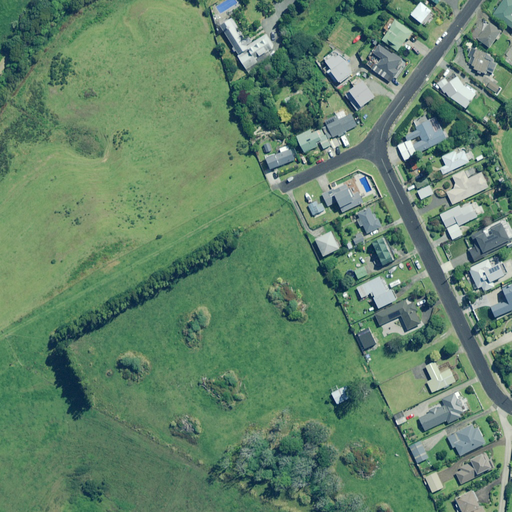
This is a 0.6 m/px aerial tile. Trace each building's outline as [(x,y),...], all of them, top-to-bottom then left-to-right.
[(511,0),(503,0),(493,15),(511,28),(511,0)] [(432,12),(421,3),(411,15),(422,24),(432,12)] [(241,32),(233,19),(221,26),(236,52),(235,52),(249,74),(274,58),(269,51),(274,48),(266,34),(258,39),(257,36),(252,39),(251,37),(244,41),(239,33),(241,32)] [(413,33),(396,21),(389,30),(390,31),(383,41),(398,52),(407,39),(408,40),(413,33)] [(502,32),(490,23),(478,40),(490,48),(502,32)] [(402,60),(378,45),(373,54),(382,59),(374,72),(388,80),(391,77),(394,79),(399,72),(396,70),(402,60)] [(496,58),(488,55),(476,50),(471,49),(468,57),(473,59),(470,67),(493,76),(497,64),(494,63),(496,58)] [(351,65),(339,56),(335,59),(333,56),(326,62),(332,70),(328,73),(336,84),(340,82),(341,84),(354,74),(348,67),(351,65)] [(382,85),(370,75),(366,80),(379,90),(382,85)] [(445,79),(437,84),(444,93),(466,109),(478,92),(454,75),(448,83),(445,79)] [(502,90),(491,82),(487,87),(498,95),(502,90)] [(355,113),(362,111),(359,102),(371,99),(367,84),(350,89),(353,100),(352,101),(355,113)] [(284,99),(287,105),(293,102),(290,97),(284,99)] [(357,127),(351,114),(339,120),(337,117),(325,122),(328,127),(324,129),(329,139),(338,135),(339,137),(347,134),(346,132),(357,127)] [(403,161),(417,154),(447,140),(442,130),(435,133),(429,121),(414,128),(416,131),(404,137),(407,142),(397,146),(403,161)] [(312,134),(310,131),(296,137),(305,154),(318,147),(316,144),(322,141),(317,132),(312,134)] [(331,146),(328,140),(321,144),(323,150),(331,146)] [(272,151),(269,144),(264,146),(267,153),(272,151)] [(295,160),(289,146),(280,150),(282,153),(266,160),(271,171),(295,160)] [(443,175),(470,163),(476,160),(472,152),(468,153),(465,147),(455,152),(442,158),(446,166),(440,169),(443,175)] [(477,176),(473,167),(453,177),(458,188),(447,193),(453,205),(489,188),(482,173),(477,176)] [(434,194),(430,186),(417,192),(421,200),(434,194)] [(354,194),(350,187),(341,192),(339,188),(322,196),(328,207),(338,202),(344,213),(363,203),(358,192),(354,194)] [(318,206),(316,202),(308,206),(313,216),(325,211),(322,204),(318,206)] [(477,218),(471,205),(461,210),(459,206),(440,215),(446,228),(447,228),(453,240),(463,236),(459,227),(477,218)] [(373,216),(370,209),(358,214),(367,234),(382,227),(376,214),(373,216)] [(511,243),(511,226),(509,221),(491,230),(493,235),(489,237),(485,229),(471,235),(477,247),(470,251),(475,262),(496,252),(495,250),(504,245),(505,247),(511,243)] [(340,249),(331,232),(316,240),(325,257),(340,249)] [(365,241),(361,233),(351,238),(355,246),(365,241)] [(397,260),(386,236),(372,243),(383,267),(397,260)] [(492,269),(489,261),(469,269),(478,289),(482,287),(485,292),(495,287),(492,282),(509,274),(504,263),(492,269)] [(368,275),(363,267),(354,272),(359,280),(368,275)] [(390,291),(383,276),(356,288),(361,298),(372,294),(379,309),(397,300),(392,290),(390,291)] [(511,285),(502,290),(506,301),(491,308),(495,318),(511,310),(511,285)] [(407,305),(405,301),(375,315),(381,326),(402,316),(408,330),(421,324),(416,312),(418,311),(414,302),(407,305)] [(383,341),(377,329),(363,336),(369,348),(383,341)] [(392,355),(395,361),(406,356),(403,350),(392,355)] [(441,374),(435,363),(426,367),(432,380),(427,383),(432,393),(456,382),(450,370),(441,374)] [(353,397),(347,386),(339,391),(337,387),(330,391),(337,405),(344,401),(353,397)] [(461,398),(459,392),(443,400),(445,405),(429,413),(430,414),(419,419),(425,431),(447,421),(449,424),(462,418),(460,415),(467,411),(461,398)] [(407,422),(403,412),(394,416),(398,426),(407,422)] [(475,429),(473,425),(448,437),(453,448),(455,447),(460,457),(486,444),(478,427),(475,429)] [(429,459),(420,442),(409,447),(418,464),(429,459)] [(480,474),(492,469),(494,468),(488,453),(480,456),(471,460),(472,462),(459,469),(460,472),(456,474),(461,485),(481,476),(480,474)] [(444,488),(437,473),(425,478),(432,493),(444,488)] [(485,511),(484,507),(480,509),(473,492),(457,500),(451,503),(455,511),(462,511),(485,511)]
